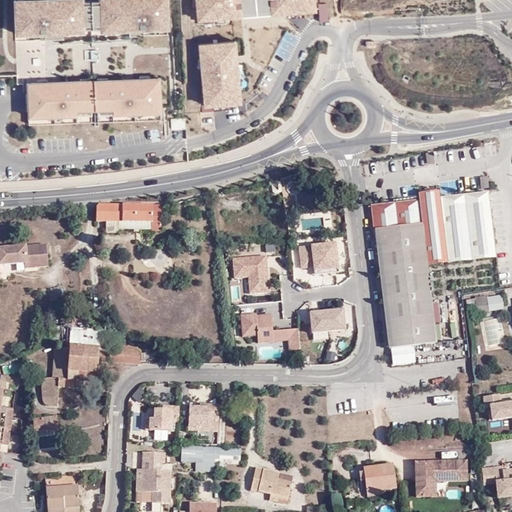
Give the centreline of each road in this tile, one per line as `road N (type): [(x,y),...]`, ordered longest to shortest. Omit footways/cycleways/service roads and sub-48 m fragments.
road 1 (unclassified): [(113,511),(130,383),(147,373),(337,375),(365,360),(370,338),(352,174)]
road 2 (secondary): [(280,151),(209,174),(0,199)]
